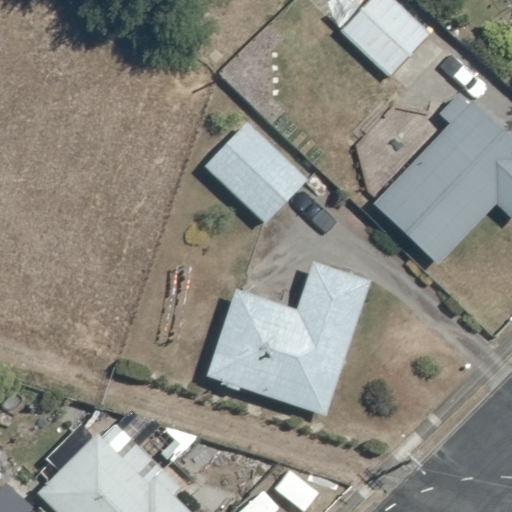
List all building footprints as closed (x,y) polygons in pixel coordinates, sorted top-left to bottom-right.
[(372,0),(344,28),(392,77),(433,36),(396,0),(372,0)] [(511,145),(468,103),(368,206),(432,267),(494,204),(511,221),(511,220),(511,145)] [(204,172),(264,222),(307,171),(246,121),(204,172)] [(321,414),(363,276),(312,260),(296,313),(234,294),(208,380),(321,414)] [(55,508),(51,511),(195,511),(108,423),(39,492),(55,508)]
